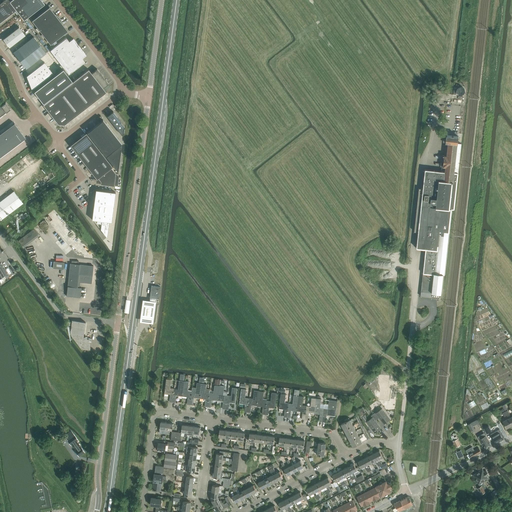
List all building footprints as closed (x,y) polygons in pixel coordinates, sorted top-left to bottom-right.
[(8,0),(4,0),(1,3),(6,8),(11,14),(16,10),(10,2),(10,1),(8,0)] [(11,0),(10,1),(10,2),(16,10),(24,20),(30,16),(23,6),(17,0),(11,0)] [(26,0),(28,2),(23,6),(30,16),(45,4),(41,0),(26,0)] [(50,44),(68,31),(50,7),(32,21),(50,44)] [(6,8),(0,13),(5,19),(11,14),(6,8)] [(25,35),(19,27),(3,39),(10,47),(25,35)] [(34,37),(14,53),(26,69),(47,53),(34,37)] [(69,42),(66,38),(50,50),(69,74),(85,62),(82,58),(86,55),(81,49),(78,45),(73,39),(69,42)] [(44,62),(27,76),(32,89),(53,73),(44,62)] [(109,84),(105,79),(97,69),(92,73),(89,69),(72,82),(45,103),(43,105),(58,124),(64,125),(106,92),(103,88),(109,84)] [(62,70),(34,92),(43,104),(72,81),(62,70)] [(465,91),(465,89),(464,88),(463,87),(461,86),(460,87),(459,87),(458,88),(457,88),(457,89),(457,90),(457,91),(457,92),(457,94),(459,95),(460,95),(461,95),(462,95),(463,95),(464,94),(464,93),(465,93),(465,91)] [(6,103),(2,106),(6,112),(10,109),(6,103)] [(113,112),(107,116),(122,135),(123,134),(124,126),(121,122),(113,112)] [(117,169),(118,169),(118,168),(119,168),(119,164),(121,148),(120,146),(122,144),(103,120),(87,132),(116,169),(117,169)] [(14,123),(10,127),(16,134),(20,131),(14,123)] [(10,127),(5,130),(11,137),(16,134),(10,127)] [(5,130),(1,133),(6,141),(11,137),(5,130)] [(20,131),(16,134),(21,141),(26,138),(20,131)] [(16,134),(11,137),(17,145),(21,141),(16,134)] [(87,166),(103,154),(87,134),(81,138),(76,141),(77,142),(71,146),(87,166)] [(419,189),(414,232),(417,232),(418,233),(417,234),(416,249),(418,249),(425,250),(425,251),(420,297),(431,299),(437,299),(438,300),(439,295),(440,295),(442,276),(443,276),(450,215),(451,210),(453,210),(460,144),(457,144),(458,137),(446,136),(445,142),(448,143),(446,154),(446,156),(444,156),(442,167),(445,167),(444,172),(424,170),(422,190),(422,189),(419,189)] [(11,137),(6,141),(12,148),(17,145),(11,137)] [(6,141),(2,144),(7,152),(12,148),(6,141)] [(103,154),(87,166),(97,179),(98,178),(99,179),(99,182),(101,183),(114,185),(115,183),(116,183),(117,177),(118,177),(118,176),(111,167),(112,166),(112,167),(113,167),(103,154)] [(93,220),(107,238),(109,222),(112,222),(116,192),(96,190),(92,220),(93,220)] [(14,192),(0,201),(0,216),(2,219),(23,204),(14,192)] [(19,238),(24,245),(41,232),(35,225),(19,238)] [(71,264),(67,297),(81,298),(82,288),(78,288),(78,282),(92,284),(94,266),(71,264)] [(150,298),(151,298),(159,299),(160,287),(151,286),(150,298)] [(154,301),(141,300),(138,322),(151,323),(154,301)] [(84,338),(84,337),(86,322),(73,321),(71,335),(72,335),(72,336),(82,349),(90,350),(92,339),(84,338)] [(498,330),(496,333),(502,339),(498,343),(497,343),(496,345),(501,350),(505,345),(504,344),(505,343),(502,340),(505,336),(498,330)] [(390,386),(385,386),(385,384),(387,384),(388,377),(380,376),(379,383),(383,383),(382,385),(380,399),(389,400),(390,386)] [(169,402),(173,403),(174,389),(171,388),(172,380),(167,379),(165,394),(170,395),(169,402)] [(176,395),(182,396),(184,381),(180,381),(178,389),(174,389),(173,403),(175,403),(176,395)] [(187,405),(190,405),(192,391),(188,390),(189,382),(184,381),(182,396),(188,397),(187,405)] [(468,400),(470,406),(477,403),(480,409),(490,405),(481,382),(469,387),(471,392),(469,392),(471,398),(468,400)] [(194,398),(200,399),(202,384),(199,383),(197,383),(196,388),(193,387),(192,391),(190,405),(193,405),(194,398)] [(208,407),(210,393),(206,393),(207,384),(204,384),(202,384),(200,399),(206,399),(205,407),(208,407)] [(213,394),(210,393),(208,407),(211,408),(212,400),(218,401),(220,386),(214,385),(213,394)] [(225,387),(220,386),(218,401),(223,402),(222,409),(225,410),(227,396),(223,395),(225,387)] [(231,396),(227,396),(225,410),(228,410),(229,402),(236,403),(238,388),(233,388),(231,396)] [(245,412),(248,412),(249,399),(246,398),(247,390),(241,389),(239,404),(246,405),(245,412)] [(253,399),(249,399),(248,412),(250,413),(251,405),(257,406),(259,391),(255,391),(253,399)] [(264,392),(259,391),(257,406),(263,407),(262,414),(265,415),(267,401),(267,400),(263,399),(264,392)] [(267,401),(265,415),(268,415),(269,408),(275,408),(277,394),(272,393),(271,402),(267,401)] [(284,417),(287,418),(289,404),(285,404),(286,395),(281,394),(279,409),(285,410),(284,417)] [(293,405),(289,404),(287,418),(290,418),(291,411),(297,411),(299,397),(294,396),(293,405)] [(304,397),(299,397),(297,411),(303,412),(302,420),(305,420),(307,406),(303,406),(304,397)] [(311,407),(307,406),(305,420),(308,420),(309,413),(315,414),(317,399),(312,398),(311,407)] [(319,422),(323,422),(324,409),(320,408),(322,400),(317,399),(315,414),(320,414),(319,422)] [(327,415),(333,416),(336,416),(338,402),(329,401),(329,405),(325,405),(324,409),(323,422),(326,423),(327,415)] [(363,407),(357,411),(361,416),(363,415),(366,413),(363,407)] [(376,413),(374,414),(377,419),(379,418),(384,425),(390,420),(382,409),(376,414),(376,413)] [(375,421),(377,419),(374,414),(371,416),(373,418),(369,421),(365,416),(362,418),(366,423),(367,422),(375,433),(381,429),(375,421)] [(343,428),(352,423),(351,420),(350,420),(349,418),(345,420),(346,423),(342,425),(343,428)] [(500,428),(492,433),(497,443),(505,438),(505,437),(505,436),(500,428)] [(70,433),(64,437),(67,440),(71,446),(73,444),(77,450),(75,451),(80,457),(85,453),(77,442),(79,441),(74,434),(72,431),(70,433)] [(484,433),(478,437),(483,444),(484,448),(486,450),(488,449),(492,446),(488,440),(486,437),(484,433)] [(248,448),(249,441),(255,442),(256,435),(250,434),(250,438),(247,437),(245,448),(248,448)] [(468,454),(469,454),(471,459),(481,453),(479,448),(474,451),(472,447),(466,450),(468,454)] [(380,451),(374,454),(381,465),(382,465),(379,459),(383,457),(380,451)] [(163,481),(174,483),(176,468),(177,455),(166,454),(164,467),(156,466),(155,474),(154,474),(154,482),(153,491),(160,492),(162,483),(163,481)] [(374,454),(369,457),(372,463),(375,461),(378,467),(381,465),(374,454)] [(301,461),(297,463),(296,460),(295,460),(294,457),(292,458),(293,461),(295,464),(298,470),(304,467),(301,461)] [(367,465),(372,463),(369,457),(364,459),(367,465)] [(361,468),(365,467),(368,472),(370,471),(368,468),(367,465),(364,459),(358,462),(360,465),(361,468)] [(295,464),(292,466),(290,463),(289,460),(287,461),(288,464),(290,467),(293,473),(298,470),(295,464)] [(283,467),(284,470),(287,476),(293,473),(290,467),(286,468),(285,466),(283,463),(281,464),(283,467)] [(354,464),(348,467),(355,479),(356,478),(354,472),(357,470),(354,464)] [(346,476),(350,474),(353,480),(355,479),(348,467),(343,470),(346,476)] [(280,472),(276,474),(273,468),(272,469),(271,469),(278,481),(283,478),(280,472)] [(272,476),(269,477),(272,484),(278,481),(271,469),(270,470),(269,470),(272,476)] [(343,478),(346,476),(343,470),(338,473),(347,489),(348,488),(343,478)] [(473,475),(480,488),(478,489),(481,495),(485,493),(483,490),(486,489),(482,483),(485,481),(488,479),(486,477),(488,475),(485,471),(483,472),(482,470),(473,475)] [(336,482),(339,480),(344,490),(347,489),(338,473),(332,476),(336,482)] [(269,477),(264,480),(267,486),(272,484),(269,477)] [(328,478),(323,481),(331,497),(333,496),(328,486),(331,484),(328,478)] [(262,489),(267,486),(264,480),(263,479),(261,480),(262,481),(258,483),(262,489)] [(321,490),(324,488),(329,498),(331,497),(323,481),(317,484),(321,490)] [(375,487),(376,488),(378,492),(384,489),(380,483),(380,484),(379,484),(379,485),(378,486),(375,487)] [(317,491),(321,490),(317,484),(312,486),(315,492),(317,495),(318,498),(320,497),(317,491)] [(254,485),(248,488),(252,495),(257,492),(254,485)] [(310,495),(315,492),(312,486),(306,489),(310,495)] [(243,491),(240,493),(238,490),(237,487),(235,488),(241,500),(246,497),(243,491)] [(246,489),(243,491),(246,497),(252,495),(248,488),(247,487),(245,488),(246,489)] [(389,489),(388,487),(384,489),(387,496),(388,496),(388,495),(388,494),(392,492),(390,488),(389,489)] [(235,503),(241,500),(235,488),(233,489),(234,492),(236,495),(232,497),(235,503)] [(381,497),(378,492),(376,488),(371,490),(377,500),(379,499),(379,498),(381,497)] [(387,496),(384,489),(378,492),(381,497),(381,498),(385,496),(386,496),(387,496)] [(371,490),(367,492),(371,502),(373,501),(374,502),(377,500),(371,490)] [(300,492),(295,495),(301,507),(303,506),(300,500),(304,498),(305,501),(308,499),(307,496),(305,494),(302,496),(300,492)] [(367,492),(362,495),(367,505),(370,504),(369,503),(371,502),(367,492)] [(295,495),(290,498),(293,504),(296,502),(299,508),(301,507),(295,495)] [(364,507),(367,505),(362,495),(357,497),(362,507),(364,506),(364,507)] [(409,496),(395,503),(398,511),(397,511),(396,511),(409,511),(409,510),(413,509),(412,508),(415,507),(413,502),(412,502),(409,496)] [(155,511),(170,511),(171,511),(161,510),(162,499),(152,498),(151,506),(157,506),(155,511)] [(212,501),(215,507),(222,503),(221,500),(220,501),(218,498),(212,501)] [(290,498),(284,501),(290,511),(291,511),(292,511),(289,506),(293,504),(290,498)] [(223,502),(222,503),(215,507),(217,511),(218,511),(224,509),(232,505),(229,499),(226,501),(227,503),(224,505),(223,502)] [(282,510),(286,508),(287,511),(290,511),(284,501),(279,504),(282,510)] [(353,501),(348,503),(352,511),(355,511),(356,511),(355,511),(358,510),(353,501)] [(352,511),(348,503),(343,506),(346,511),(352,511)]
